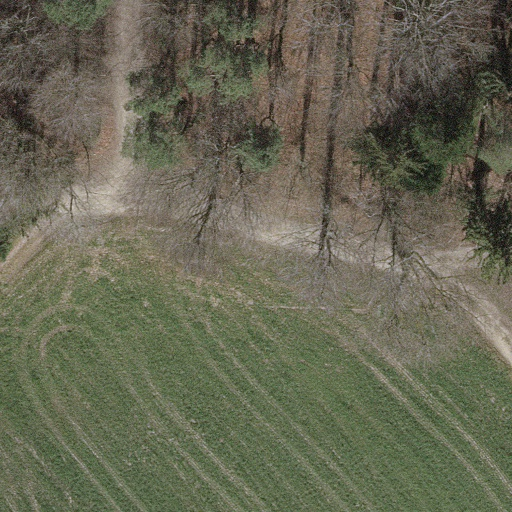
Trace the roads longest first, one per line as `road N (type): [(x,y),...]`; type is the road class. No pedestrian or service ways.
road 1 (track): [(464,277),(137,195),(0,191)]
road 2 (track): [(137,195),(151,0)]
